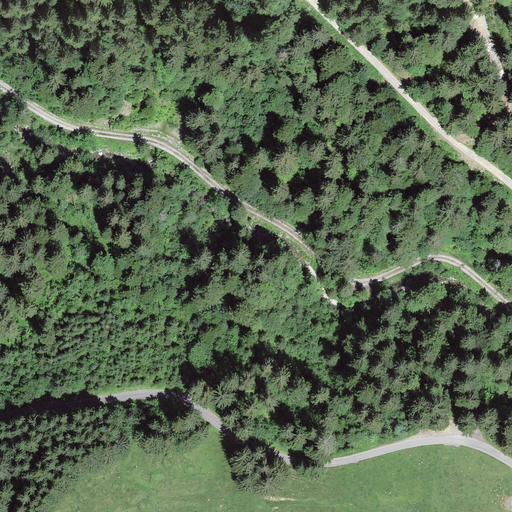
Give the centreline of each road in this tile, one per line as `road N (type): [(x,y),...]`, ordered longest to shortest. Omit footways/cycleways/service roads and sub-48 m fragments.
road 1 (track): [(511,311),(439,255),(366,281),(346,278),(174,149),(54,121),(0,85)]
road 2 (unclassified): [(0,417),(152,392),(187,402),(278,458),(338,460),(455,440),(511,462)]
road 3 (track): [(311,0),(460,145)]
